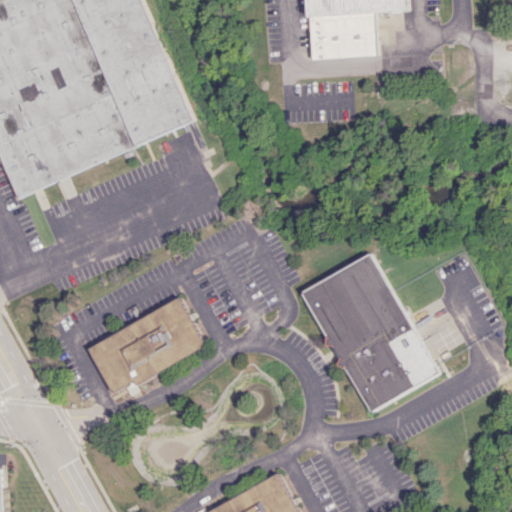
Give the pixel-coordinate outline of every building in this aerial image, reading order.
[(195,126),(147,0),(0,0),(0,156),(14,194),(195,126)] [(409,10),(407,0),(309,0),(312,58),(378,55),(376,12),(409,10)] [(371,410),(439,375),(378,253),(306,289),(334,346),(337,345),(345,362),(347,361),(371,410)] [(112,392),(136,380),(137,382),(208,347),(184,298),(89,345),(112,392)] [(299,511),(282,474),(207,508),(208,511),(299,511)]
